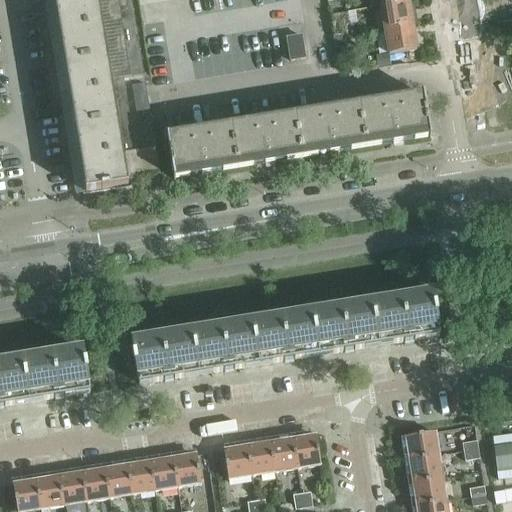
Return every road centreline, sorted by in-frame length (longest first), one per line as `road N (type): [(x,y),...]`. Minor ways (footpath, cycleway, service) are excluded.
road 1 (residential): [(358,400),(183,423),(124,446),(84,438),(0,452)]
road 2 (tertiary): [(0,284),(327,213)]
road 3 (tertiary): [(327,213),(258,216),(0,257)]
road 4 (residential): [(462,189),(442,80),(336,89),(322,70),(313,0)]
road 5 (residential): [(358,400),(511,371)]
road 6 (tertiary): [(462,189),(327,213)]
